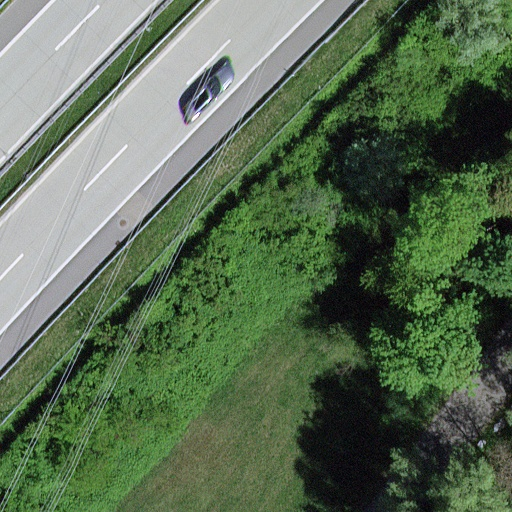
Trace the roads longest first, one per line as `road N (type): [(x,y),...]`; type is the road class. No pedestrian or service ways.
road 1 (motorway): [(0,288),(279,0)]
road 2 (motorway): [(104,0),(0,110)]
